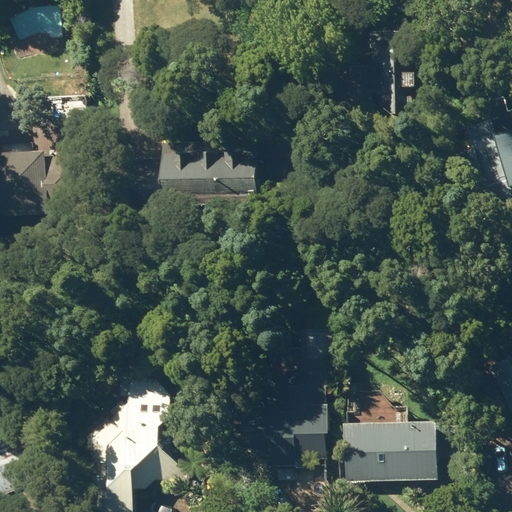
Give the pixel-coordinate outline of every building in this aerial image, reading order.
[(7,7),(10,44),(62,40),(59,3),(7,7)] [(419,44),(379,45),(380,69),(346,70),(347,125),(421,123),(419,44)] [(0,158),(0,222),(91,217),(85,120),(35,123),(36,157),(0,158)] [(492,183),(498,205),(511,200),(511,131),(501,135),(497,124),(473,131),(479,154),(467,157),(475,188),(492,183)] [(266,220),(263,145),(165,147),(165,161),(117,161),(116,230),(168,230),(169,222),(266,220)] [(268,467),(270,511),(294,511),(333,510),(329,437),(334,437),(332,409),(328,409),(327,390),(342,389),(338,334),(275,338),(277,380),(248,383),(250,412),(218,413),(220,455),(256,453),(257,467),(268,467)] [(511,365),(497,371),(511,409),(511,365)] [(98,511),(135,511),(135,494),(149,493),(158,484),(185,484),(194,478),(162,454),(163,435),(173,426),(174,402),(160,386),(126,390),(125,410),(97,429),(97,467),(101,467),(101,479),(96,479),(95,509),(98,511)] [(0,423),(0,501),(20,493),(20,491),(52,475),(42,454),(34,458),(15,417),(0,423)] [(347,428),(349,486),(441,484),(439,426),(347,428)]
